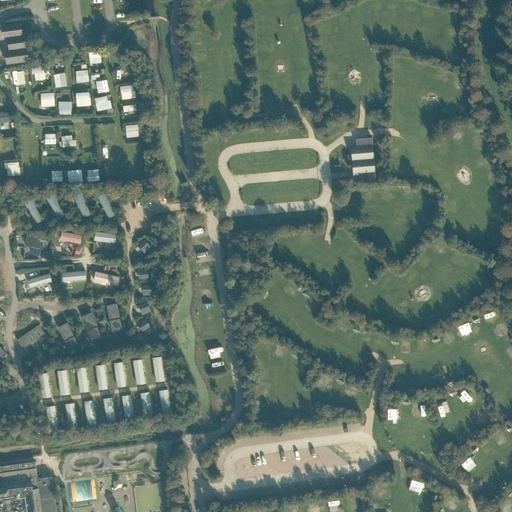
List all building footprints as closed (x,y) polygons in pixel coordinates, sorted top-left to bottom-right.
[(22,21),(1,24),(2,38),(7,38),(8,50),(4,50),(6,64),(29,61),(25,34),(23,34),(22,21)] [(359,180),(375,179),(372,137),(356,138),(356,144),(350,144),(353,175),(359,174),(359,180)] [(0,465),(0,473),(36,468),(35,461),(0,465)] [(0,482),(38,478),(36,468),(0,473),(0,482)] [(0,482),(0,511),(56,511),(51,476),(38,478),(0,482)]
